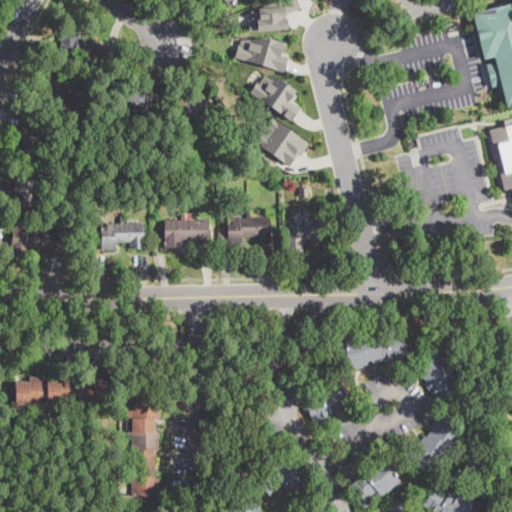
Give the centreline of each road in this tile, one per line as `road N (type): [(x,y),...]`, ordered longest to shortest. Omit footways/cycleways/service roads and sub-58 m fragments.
road 1 (tertiary): [(0,293),(511,284)]
road 2 (residential): [(377,291),(326,79),(333,41)]
road 3 (residential): [(348,511),(290,414),(303,293)]
road 4 (residential): [(191,511),(196,294)]
road 5 (residential): [(323,468),(421,394)]
